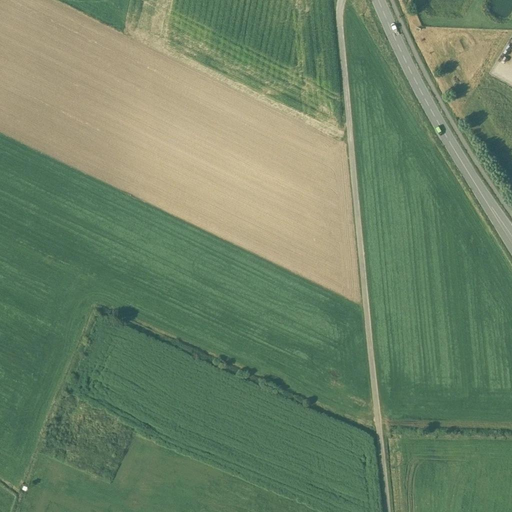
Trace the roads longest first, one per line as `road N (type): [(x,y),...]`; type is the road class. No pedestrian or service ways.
road 1 (track): [(378,416),(358,414),(102,298),(84,307),(72,333)]
road 2 (secondary): [(511,238),(417,86),(378,0)]
